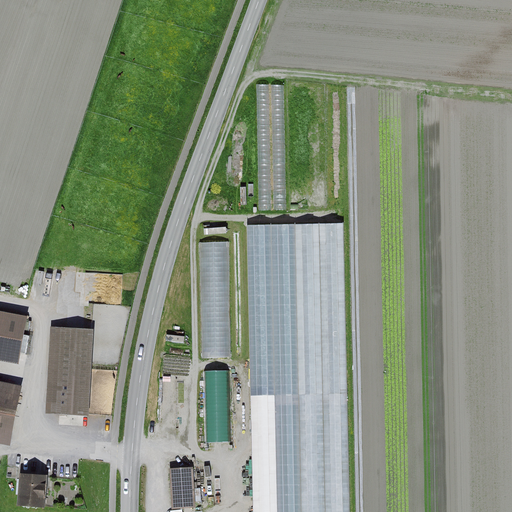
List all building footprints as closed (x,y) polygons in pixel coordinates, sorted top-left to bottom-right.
[(271,189),(260,190),(262,207),(272,206),(271,189)] [(351,511),(346,221),(249,223),(255,511),(351,511)] [(201,240),(205,356),(233,355),(229,239),(201,240)] [(36,319),(0,312),(0,358),(28,364),(36,319)] [(102,333),(57,330),(51,413),(96,417),(102,333)] [(230,368),(206,369),(210,441),(233,439),(230,368)] [(0,439),(23,443),(32,387),(0,381),(0,439)] [(199,469),(174,471),(178,510),(203,507),(199,469)] [(58,477),(26,476),(25,508),(57,509),(58,477)]
